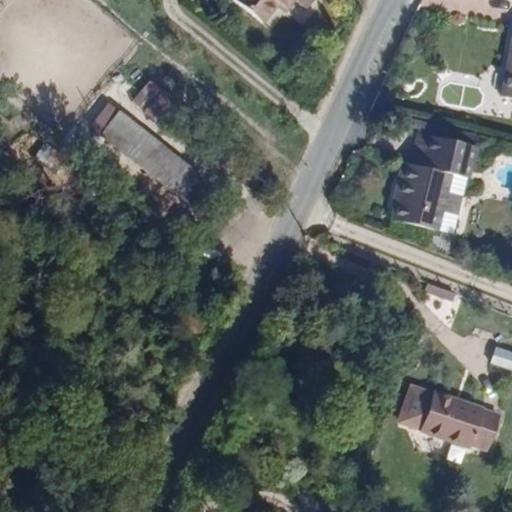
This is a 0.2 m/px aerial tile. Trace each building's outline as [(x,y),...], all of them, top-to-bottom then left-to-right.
[(234,0),(263,23),(280,2),(287,7),(291,0),(299,0),(307,6),(312,0),(234,0)] [(146,80),(127,101),(151,123),(170,103),(146,80)] [(92,125),(181,199),(200,174),(110,103),(92,125)] [(470,130),(424,118),(422,128),(468,140),(470,130)] [(468,140),(422,128),(413,158),(411,167),(408,166),(403,183),(394,215),(444,228),(468,140)] [(236,168),(250,149),(228,133),(214,152),(236,168)] [(411,167),(413,158),(399,154),(392,180),(403,183),(408,166),(411,167)] [(223,175),(204,197),(217,207),(235,185),(223,175)] [(195,204),(183,220),(197,230),(209,215),(195,204)] [(207,321),(188,309),(178,325),(196,337),(207,321)] [(511,349),(496,345),(491,361),(511,367),(511,349)] [(497,412),(413,387),(411,394),(406,392),(400,413),(405,415),(403,421),(416,425),(420,429),(467,444),(467,440),(485,447),(497,412)]
